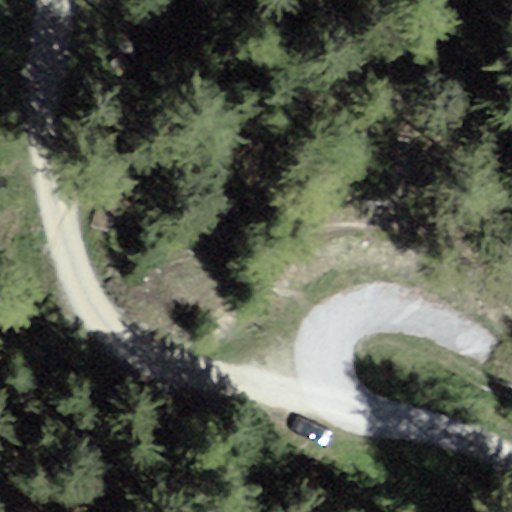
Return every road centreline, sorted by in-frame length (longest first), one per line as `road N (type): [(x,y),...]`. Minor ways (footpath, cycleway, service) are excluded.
road 1 (track): [(63,0),(44,64),(48,225),(94,329),(342,405)]
road 2 (track): [(342,405),(313,363),(334,308),(408,308),(489,356)]
road 3 (track): [(511,461),(342,405)]
